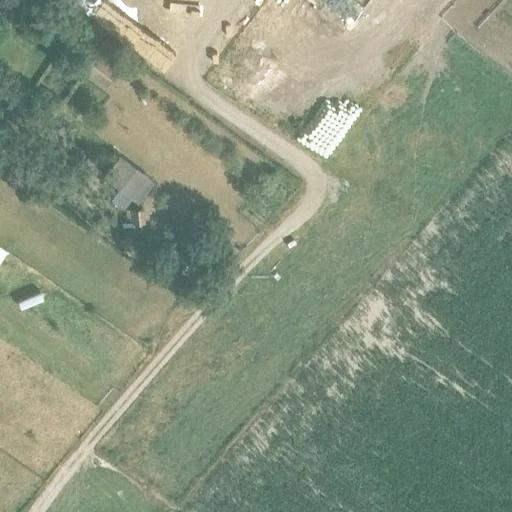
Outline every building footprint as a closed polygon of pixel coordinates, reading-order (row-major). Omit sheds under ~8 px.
[(92,75),(109,49),(95,39),(87,50),(91,53),(81,66),(92,75)] [(109,49),(92,75),(107,86),(126,61),(109,49)] [(118,155),(98,181),(132,207),(152,180),(153,179),(119,153),(118,155)] [(144,208),(130,209),(131,224),(145,223),(144,208)] [(228,239),(217,250),(227,260),(238,248),(228,239)] [(22,304),(44,296),(40,287),(18,295),(22,304)]
